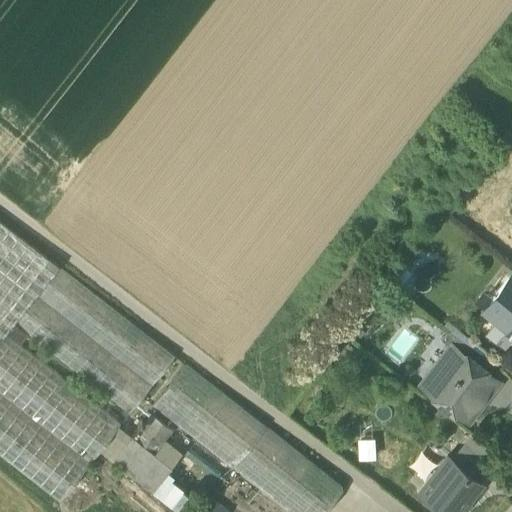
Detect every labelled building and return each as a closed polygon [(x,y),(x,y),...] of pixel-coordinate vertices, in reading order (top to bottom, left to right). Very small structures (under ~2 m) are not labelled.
[(5,333),(12,324),(58,265),(0,220),(0,456),(59,502),(99,450),(118,425),(120,423),(19,344),(5,333)] [(175,356),(58,265),(12,324),(26,335),(129,413),(175,356)] [(511,335),(511,278),(510,277),(482,312),(494,321),(511,335)] [(511,339),(511,335),(494,321),(484,334),(504,350),(511,339)] [(5,333),(19,344),(26,335),(12,324),(5,333)] [(451,348),(471,363),(471,362),(479,352),(449,329),(440,341),(450,349),(451,348)] [(426,389),(468,419),(479,405),(475,402),(482,393),(486,395),(496,381),(471,362),(471,363),(451,348),(450,349),(436,368),(438,374),(426,389)] [(151,407),(285,511),(325,511),(342,491),(342,486),(186,364),(151,407)] [(475,402),(479,405),(486,395),(482,393),(475,402)] [(172,468),(171,467),(154,454),(165,441),(173,431),(151,414),(144,423),(141,420),(137,426),(140,428),(132,437),(113,461),(152,492),(153,492),(163,479),(172,468)] [(99,450),(113,461),(132,437),(118,425),(99,450)] [(453,463),(478,483),(498,458),(473,438),(453,463)] [(374,440),(357,440),(358,461),(375,460),(374,440)] [(180,453),(165,441),(154,454),(171,467),(180,453)] [(419,494),(442,511),(460,511),(482,485),(478,483),(453,463),(447,458),(419,494)] [(183,511),(191,502),(163,479),(153,492),(178,511),(183,511)] [(228,511),(211,499),(200,511),(228,511)]
